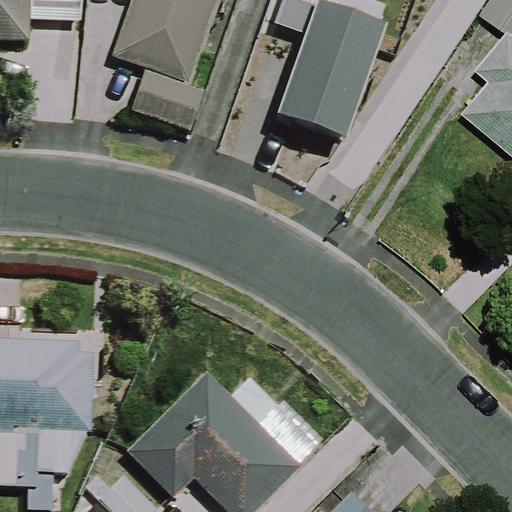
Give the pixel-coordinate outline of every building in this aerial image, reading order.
[(0,0),(0,47),(23,49),(24,26),(76,28),(77,0),(0,0)] [(213,0),(132,0),(111,63),(141,73),(127,117),(184,137),(199,93),(184,88),(213,0)] [(303,0),(291,25),(414,87),(452,12),(429,0),(303,0)] [(511,0),(492,0),(479,20),(511,42),(511,0)] [(511,44),(505,39),(473,79),(486,90),(461,119),(511,161),(511,44)] [(52,511),(53,493),(62,494),(80,453),(83,350),(0,347),(0,495),(19,496),(18,511),(52,511)] [(255,511),(293,473),(200,383),(124,461),(169,505),(188,485),(215,511),(255,511)] [(365,511),(351,496),(333,511),(365,511)]
